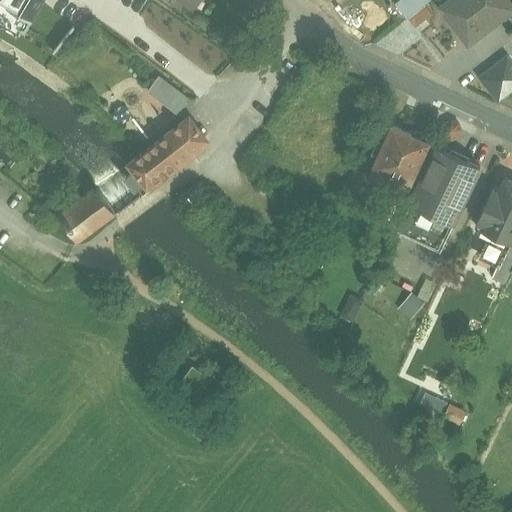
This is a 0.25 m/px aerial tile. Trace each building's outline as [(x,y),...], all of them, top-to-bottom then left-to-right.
[(0,0),(0,11),(5,14),(2,19),(26,33),(44,0),(0,0)] [(389,0),(388,1),(399,18),(424,1),(422,0),(389,0)] [(511,4),(508,0),(451,0),(444,6),(471,41),(495,23),(493,21),(499,17),(501,19),(511,10),(511,4)] [(511,89),(511,64),(507,58),(482,78),(499,100),(511,89)] [(190,98),(162,77),(151,90),(180,112),(190,98)] [(191,116),(131,164),(136,171),(128,177),(138,190),(147,183),(149,186),(208,138),(191,116)] [(461,123),(453,120),(447,122),(444,130),(448,136),(453,139),(460,137),(464,130),(461,123)] [(395,125),(390,136),(383,132),(374,151),(381,154),(376,165),(412,182),(413,182),(431,144),(431,143),(428,141),(428,137),(419,132),(415,135),(395,125)] [(431,144),(413,182),(412,182),(402,203),(411,208),(440,148),(431,144)] [(481,166),(440,147),(411,208),(401,228),(442,247),(481,166)] [(511,180),(508,178),(501,192),(496,190),(481,222),(486,224),(483,231),(493,235),(487,249),(504,257),(495,277),(507,283),(511,273),(511,180)] [(99,189),(62,216),(80,239),(116,212),(99,189)] [(425,285),(388,267),(379,285),(416,303),(425,285)] [(214,378),(196,364),(181,385),(198,399),(214,378)] [(458,426),(465,411),(420,391),(413,405),(458,426)]
